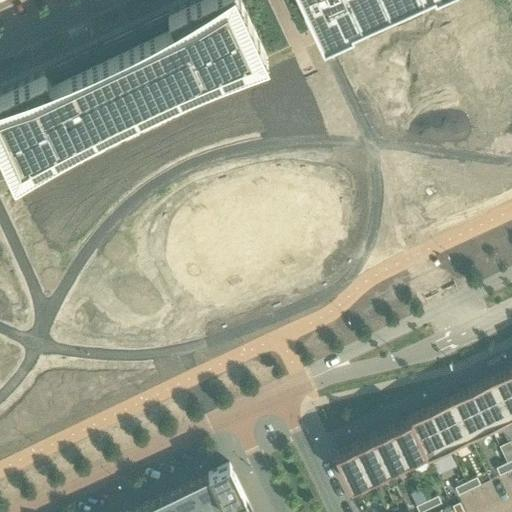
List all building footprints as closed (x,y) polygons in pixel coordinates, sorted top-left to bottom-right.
[(241,0),(190,0),(0,89),(0,144),(13,171),(266,53),(241,0)] [(312,0),(321,17),(352,3),(350,0),(312,0)] [(359,57),(338,65),(341,73),(362,65),(359,57)] [(511,366),(491,376),(511,419),(511,366)] [(511,419),(491,376),(470,386),(492,431),(511,421),(511,419)] [(470,386),(450,395),(471,440),(492,431),(470,386)] [(450,395),(429,405),(451,450),(471,440),(450,395)] [(410,415),(408,415),(427,456),(429,461),(434,458),(451,450),(429,405),(410,415)] [(408,415),(390,424),(406,457),(405,458),(409,465),(427,456),(408,415)] [(388,466),(406,457),(390,424),(372,433),(388,466)] [(369,475),(388,466),(372,433),(353,441),(369,475)] [(350,484),(369,475),(353,441),(334,451),(350,484)] [(510,468),(506,461),(495,466),(499,473),(510,468)] [(229,462),(208,472),(227,511),(228,510),(247,501),(245,495),(229,462)] [(208,472),(189,481),(203,511),(228,511),(228,510),(227,511),(208,472)] [(476,475),(465,481),(469,488),(479,483),(476,475)] [(203,511),(189,481),(169,490),(179,511),(203,511)] [(469,488),(465,481),(454,486),(458,493),(469,488)] [(179,511),(169,490),(150,499),(155,511),(179,511)] [(437,494),(426,499),(430,506),(441,501),(437,494)] [(155,511),(150,499),(130,509),(131,511),(155,511)] [(426,499),(416,504),(419,511),(430,506),(426,499)] [(460,502),(452,505),(455,511),(463,511),(464,511),(460,502)]
